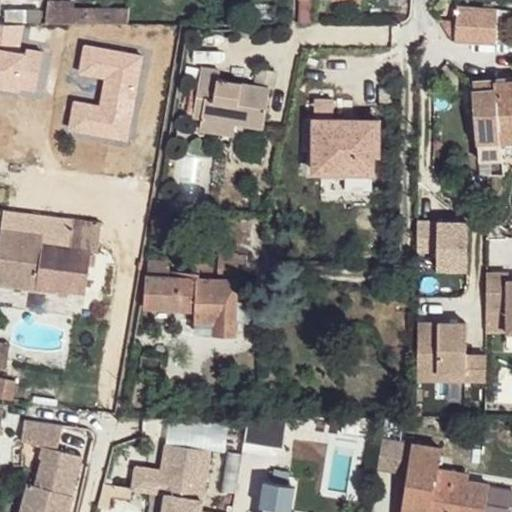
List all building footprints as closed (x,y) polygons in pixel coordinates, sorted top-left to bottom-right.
[(78,2),(52,2),(50,21),(130,23),(132,9),(78,9),(78,2)] [(497,10),(458,6),(454,39),(495,42),(497,10)] [(42,8),(7,9),(8,19),(42,18),(42,8)] [(508,10),(497,10),(495,42),(507,43),(508,10)] [(108,28),(99,25),(88,75),(98,78),(108,28)] [(219,73),(200,69),(191,119),(203,122),(201,132),(233,138),(234,126),(263,131),(268,91),(219,81),(219,73)] [(500,138),(511,137),(511,82),(495,83),(473,84),(478,139),(479,156),(486,157),(500,156),(500,138)] [(335,102),(313,100),(312,172),(346,174),(345,193),(372,193),(371,154),(379,155),(376,121),(334,119),(335,102)] [(76,216),(70,247),(94,251),(98,250),(103,220),(76,216)] [(41,237),(4,231),(0,251),(0,283),(53,290),(58,291),(58,287),(87,292),(94,251),(70,247),(69,247),(40,241),(41,237)] [(168,276),(147,276),(147,305),(199,308),(199,329),(235,330),(235,321),(248,322),(250,301),(236,299),(237,255),(219,254),(217,278),(213,279),(212,264),(195,262),(194,273),(187,272),(186,277),(168,276)] [(168,262),(150,261),(150,275),(168,276),(168,262)] [(507,269),(485,270),(486,305),(507,306),(507,330),(511,329),(511,282),(508,282),(507,269)] [(58,291),(53,290),(51,304),(84,310),(87,292),(58,287),(58,291)] [(465,323),(417,324),(418,372),(465,372),(466,379),(487,379),(487,355),(466,355),(465,323)] [(13,380),(0,378),(0,396),(11,397),(13,380)] [(378,413),(356,413),(353,429),(375,433),(378,413)] [(28,482),(19,511),(66,511),(71,495),(70,494),(81,456),(56,449),(63,425),(24,418),(21,439),(43,446),(40,457),(43,458),(35,484),(28,482)] [(416,443),(388,439),(385,470),(411,475),(416,443)] [(202,511),(212,450),(168,443),(164,470),(136,468),(135,491),(167,495),(164,511),(202,511)] [(445,447),(416,443),(411,475),(406,511),(488,511),(492,486),(470,481),(473,473),(442,468),(445,447)] [(272,483),(266,511),(291,511),(295,487),(272,483)]
